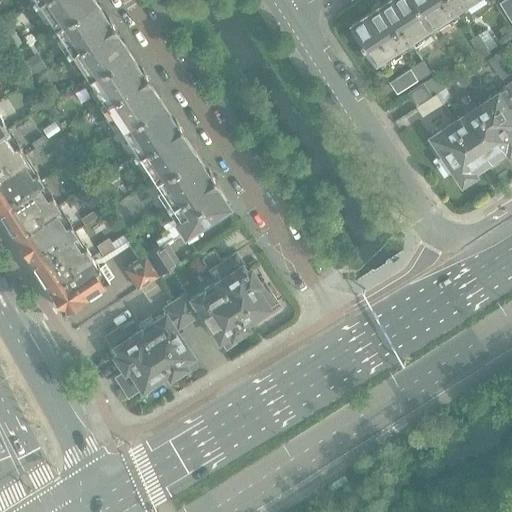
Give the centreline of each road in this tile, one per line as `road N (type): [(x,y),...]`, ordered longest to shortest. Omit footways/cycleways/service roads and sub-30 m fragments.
road 1 (residential): [(130,0),(356,350)]
road 2 (residential): [(511,208),(460,236),(439,234),(290,15)]
road 3 (primary): [(226,511),(511,331)]
road 4 (primary): [(356,350),(96,506)]
road 5 (secondary): [(96,506),(80,450),(0,305)]
road 6 (primary): [(511,260),(356,350)]
